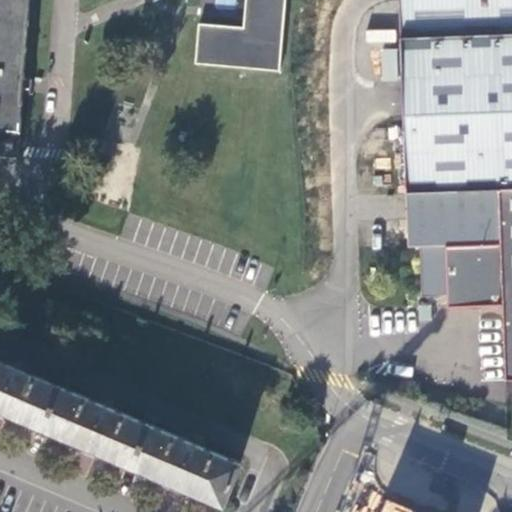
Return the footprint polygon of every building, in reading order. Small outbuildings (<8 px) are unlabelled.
[(0,0),(0,125),(17,127),(21,83),(29,83),(29,76),(21,76),(27,0),(0,0)] [(197,58),(281,66),(287,0),(245,0),(244,21),(201,17),(197,58)] [(511,0),(400,0),(408,188),(409,188),(411,248),(412,268),(424,267),(426,293),(450,292),(450,304),(505,301),(508,376),(511,375),(511,0)] [(396,30),(366,30),(366,43),(396,43),(396,30)] [(0,402),(226,499),(242,462),(0,359),(0,402)]
